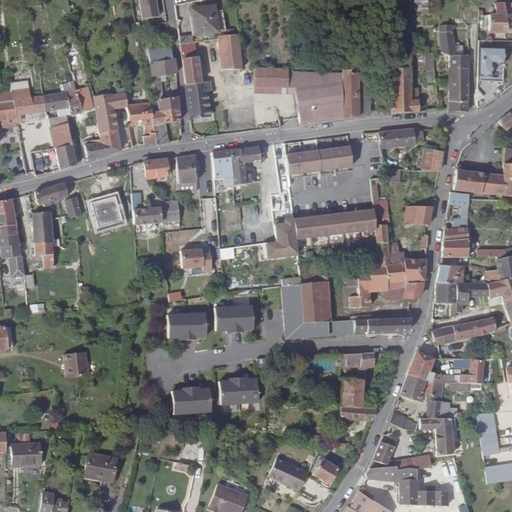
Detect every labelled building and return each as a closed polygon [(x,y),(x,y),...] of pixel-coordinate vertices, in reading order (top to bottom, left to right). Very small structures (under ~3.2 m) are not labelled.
[(135,0),(139,20),(160,16),(157,0),(135,0)] [(411,0),(412,11),(426,11),(426,0),(411,0)] [(187,9),(193,35),(215,31),(210,5),(187,9)] [(489,33),(506,31),(506,26),(511,25),(511,5),(495,7),(495,17),(488,18),(489,33)] [(177,43),(189,42),(188,34),(177,36),(177,43)] [(219,37),(219,39),(221,74),(244,73),(240,35),(219,37)] [(467,69),(467,59),(455,58),(451,36),(438,38),(441,59),(447,59),(447,68),(467,69)] [(179,55),(193,54),(193,43),(178,43),(179,55)] [(171,58),(169,44),(143,46),(147,77),(149,77),(173,73),(172,58),(171,58)] [(476,49),(477,82),(503,81),(501,48),(476,49)] [(372,62),(372,73),(373,75),(391,74),(390,114),(417,111),(417,102),(411,102),(412,52),(411,52),(394,51),(394,62),(372,62)] [(195,57),(181,58),(188,119),(207,116),(206,94),(208,94),(207,82),(200,83),(195,57)] [(467,81),(467,69),(447,68),(447,80),(467,81)] [(291,72),(255,72),(256,94),(294,94),(291,72)] [(299,123),(341,118),(342,72),(297,72),(291,72),(294,94),(299,123)] [(342,72),(341,118),(368,116),(369,73),(342,72)] [(12,81),(14,98),(17,115),(45,110),(42,93),(32,95),(29,78),(12,81)] [(467,81),(447,80),(447,108),(448,111),(467,111),(467,81)] [(73,87),(42,93),(45,110),(68,105),(70,114),(78,111),(73,89),(73,87)] [(85,87),(73,89),(78,111),(90,108),(85,87)] [(120,92),(91,97),(94,111),(96,123),(98,133),(114,130),(110,109),(122,107),(120,92)] [(153,102),(153,112),(177,109),(176,97),(153,100),(153,102)] [(0,128),(18,125),(17,115),(14,98),(0,100),(0,128)] [(144,103),(122,107),(126,128),(141,125),(143,137),(148,137),(146,127),(152,126),(149,112),(145,113),(144,103)] [(153,112),(149,112),(152,126),(161,124),(161,122),(178,120),(177,109),(153,112)] [(511,126),(511,117),(508,112),(497,119),(505,131),(511,126)] [(275,113),(252,113),(252,128),(275,127),(275,113)] [(58,117),(47,120),(49,126),(59,124),(58,117)] [(59,124),(49,126),(54,151),(71,146),(67,122),(59,124)] [(161,124),(152,126),(155,143),(155,146),(164,144),(161,124)] [(148,137),(143,137),(142,138),(143,145),(155,143),(152,126),(146,127),(148,137)] [(412,132),(411,129),(376,133),(377,141),(378,149),(412,145),(412,142),(422,141),(420,131),(412,132)] [(117,151),(114,130),(98,133),(99,140),(81,145),(84,161),(117,151)] [(283,154),(282,143),(274,145),(276,160),(283,159),(283,154)] [(71,146),(54,151),(58,170),(74,165),(74,163),(71,146)] [(262,163),(260,146),(229,151),(231,178),(232,187),(254,185),(253,175),(244,176),(242,162),(258,160),(259,164),(262,163)] [(317,150),(283,154),(283,159),(285,174),(301,172),(317,170),(334,168),(350,165),(347,146),(317,150)] [(499,160),(511,161),(511,147),(500,147),(499,160)] [(438,171),(441,152),(425,149),(423,159),(415,159),(414,170),(438,171)] [(231,178),(229,151),(210,153),(213,189),(223,188),(222,179),(231,178)] [(30,157),(32,172),(42,170),(46,169),(43,154),(30,157)] [(193,163),(192,156),(174,158),(176,185),(195,184),(194,175),(193,163)] [(166,178),(164,160),(143,163),(144,179),(166,178)] [(465,166),(457,165),(454,172),(452,189),(507,200),(511,200),(511,164),(497,165),(497,176),(495,176),(465,172),(465,166)] [(367,180),(370,204),(378,203),(376,189),(389,187),(388,177),(367,180)] [(232,189),(232,187),(231,178),(222,179),(223,188),(223,190),(232,189)] [(55,188),(55,186),(33,192),(35,203),(38,205),(58,201),(55,188)] [(66,199),(64,186),(55,188),(58,201),(61,200),(64,199),(66,199)] [(288,201),(287,190),(287,187),(264,190),(264,205),(267,205),(288,201)] [(441,240),(469,240),(469,221),(469,207),(470,201),(470,195),(452,192),(450,192),(448,204),(460,206),(459,221),(458,230),(443,230),(441,240)] [(139,194),(130,195),(132,225),(160,222),(159,208),(141,209),(139,194)] [(89,203),(96,228),(120,221),(113,196),(89,203)] [(12,212),(10,198),(0,200),(0,214),(12,212)] [(74,199),(66,199),(64,199),(66,218),(76,217),(74,199)] [(288,201),(267,205),(269,220),(290,217),(288,201)] [(409,222),(428,224),(431,207),(410,205),(409,222)] [(48,211),(49,227),(59,226),(59,218),(58,210),(48,211)] [(48,211),(31,213),(33,255),(41,254),(43,267),(54,266),(49,227),(48,211)] [(372,231),(372,224),(372,219),(371,211),(290,219),(292,239),(309,237),(324,236),(341,234),(356,232),(372,231)] [(0,224),(13,223),(12,212),(0,214),(0,224)] [(375,253),(376,264),(384,263),(389,263),(385,229),(395,228),(395,222),(372,224),(372,231),(375,253)] [(0,238),(15,237),(13,223),(0,224),(0,238)] [(66,226),(67,233),(81,231),(80,224),(66,226)] [(17,257),(15,237),(0,238),(0,252),(1,258),(15,257),(15,262),(20,262),(20,257),(17,257)] [(469,240),(441,240),(440,258),(468,258),(469,240)] [(218,260),(232,258),(231,248),(217,249),(218,260)] [(201,266),(200,249),(179,251),(181,268),(201,266)] [(497,258),(511,256),(511,249),(493,251),(478,252),(478,258),(497,258)] [(511,279),(511,256),(497,258),(498,270),(486,270),(486,283),(498,283),(511,279)] [(384,263),(387,289),(403,288),(405,281),(405,278),(422,280),(425,260),(406,258),(406,261),(389,263),(384,263)] [(346,267),(350,306),(372,305),(370,285),(378,286),(379,289),(387,289),(384,263),(376,264),(346,267)] [(461,267),(438,266),(434,283),(454,283),(454,278),(461,278),(461,267)] [(23,288),(31,288),(32,275),(23,275),(23,288)] [(511,297),(511,279),(498,283),(486,283),(485,283),(489,296),(490,300),(501,298),(502,300),(511,297)] [(186,281),(187,297),(206,296),(205,280),(186,281)] [(402,294),(416,298),(422,283),(405,281),(403,288),(402,294)] [(454,283),(434,283),(433,304),(440,304),(440,320),(444,319),(445,304),(454,304),(454,283)] [(485,283),(454,283),(454,304),(445,304),(444,319),(456,316),(457,305),(464,305),(464,296),(477,296),(489,296),(485,283)] [(330,323),(352,321),(350,306),(328,307),(326,285),(298,288),(303,324),(330,323)] [(84,286),(77,286),(78,305),(85,305),(84,286)] [(285,325),(303,324),(298,288),(281,289),(285,325)] [(164,293),(166,302),(180,299),(178,291),(164,293)] [(509,324),(511,322),(511,297),(502,300),(503,305),(505,311),(509,324)] [(27,305),(28,313),(42,311),(41,303),(27,305)] [(250,307),(232,308),(233,335),(241,334),(241,332),(241,330),(245,330),(245,331),(252,331),(250,307)] [(233,335),(232,308),(213,310),(214,333),(221,333),(221,332),(225,331),(225,333),(226,335),(233,335)] [(275,312),(262,311),(262,322),(274,323),(275,312)] [(497,330),(509,324),(505,311),(496,315),(493,317),(497,330)] [(202,312),(183,313),(185,339),(193,339),(193,336),(193,334),(197,334),(197,336),(204,335),(202,312)] [(185,339),(183,313),(165,314),(166,338),(173,337),(173,336),(177,336),(177,337),(177,339),(185,339)] [(490,317),(430,332),(432,342),(436,343),(442,344),(491,333),(497,330),(493,317),(490,317)] [(364,335),(405,333),(410,319),(362,321),(352,321),(353,335),(364,334),(364,335)] [(353,338),(353,335),(352,321),(330,323),(303,324),(285,325),(287,340),(304,339),(329,339),(353,338)] [(0,328),(0,350),(6,350),(6,349),(12,348),(11,330),(4,331),(4,328),(0,328)] [(423,381),(438,381),(439,374),(426,373),(431,358),(415,351),(406,374),(423,381)] [(65,356),(67,378),(88,376),(86,353),(65,356)] [(372,361),(371,353),(346,355),(340,356),(339,368),(362,367),(372,361)] [(481,383),(482,360),(469,360),(468,383),(481,383)] [(423,381),(406,374),(398,393),(416,399),(423,381)] [(237,380),(239,406),(257,405),(256,381),(249,382),(249,383),(245,384),(245,382),(244,379),(237,380)] [(220,407),(239,406),(237,380),(229,380),(229,383),(229,385),(225,385),(225,383),(218,384),(220,407)] [(341,380),(339,407),(358,408),(360,381),(341,380)] [(506,400),(505,383),(496,383),(497,400),(506,400)] [(189,388),(191,414),(209,413),(208,389),(201,390),(201,391),(197,391),(197,390),(197,387),(189,388)] [(172,415),(191,414),(189,388),(181,388),(181,391),(181,392),(177,393),(177,391),(170,391),(172,415)] [(511,390),(510,391),(511,404),(497,405),(497,411),(511,409),(511,390)] [(423,421),(453,419),(452,413),(439,414),(438,405),(422,406),(423,421)] [(338,419),(369,422),(373,409),(358,408),(339,407),(338,419)] [(388,422),(401,427),(405,417),(392,412),(388,422)] [(493,412),(476,413),(478,455),(495,454),(493,412)] [(412,422),(405,418),(401,427),(413,432),(412,422)] [(454,430),(453,419),(423,421),(412,422),(413,432),(433,431),(435,461),(452,459),(450,430),(454,430)] [(389,446),(378,442),(371,460),(382,464),(389,446)] [(10,445),(10,465),(37,463),(36,444),(10,445)] [(116,459),(88,454),(85,475),(103,478),(103,480),(113,482),(116,459)] [(296,494),(305,476),(306,473),(279,459),(268,480),(296,494)] [(321,459),(312,475),(327,483),(336,468),(321,459)] [(429,474),(429,465),(429,461),(393,466),(394,475),(408,474),(408,476),(416,475),(429,474)] [(184,473),(186,465),(173,462),(171,470),(184,473)] [(484,483),(511,480),(511,462),(482,466),(484,483)] [(416,494),(416,475),(408,476),(408,474),(394,475),(393,466),(393,469),(368,468),(365,473),(367,478),(386,479),(394,479),(398,481),(396,508),(439,509),(439,495),(416,494)] [(238,511),(246,496),(216,482),(206,508),(214,511),(238,511)] [(308,483),(305,488),(316,494),(319,489),(308,483)] [(357,491),(347,507),(350,509),(360,493),(357,491)] [(365,496),(377,505),(381,501),(369,492),(365,496)] [(40,493),(37,511),(65,511),(69,499),(40,493)] [(343,511),(386,511),(377,505),(365,496),(360,493),(350,509),(347,507),(343,511)] [(459,511),(465,511),(463,501),(457,502),(459,511)]
